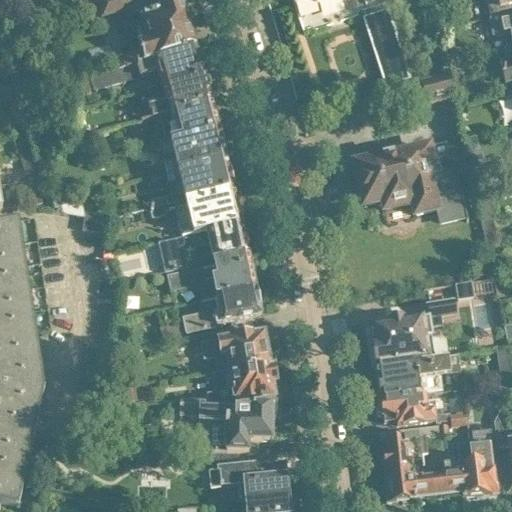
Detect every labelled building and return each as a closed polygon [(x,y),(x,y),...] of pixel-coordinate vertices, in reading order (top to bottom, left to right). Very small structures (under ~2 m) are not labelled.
[(63,0),(53,4),(57,17),(78,10),(74,0),(63,0)] [(149,0),(110,0),(98,4),(103,18),(116,13),(130,56),(115,61),(118,71),(194,49),(180,6),(174,0),(164,0),(161,1),(159,12),(160,17),(158,17),(157,15),(154,16),(151,4),(149,0)] [(489,21),(491,20),(500,19),(511,15),(511,0),(493,0),(495,8),(487,9),(489,21)] [(386,5),(363,13),(386,84),(409,76),(386,5)] [(511,22),(501,25),(500,19),(491,20),(492,23),(488,24),(491,39),(507,36),(510,49),(511,49),(511,48),(511,22)] [(506,62),(496,64),(499,76),(511,73),(511,48),(511,49),(510,49),(503,50),(506,62)] [(197,60),(194,49),(118,71),(79,82),(83,95),(146,76),(150,88),(150,89),(161,86),(162,88),(202,77),(201,74),(200,71),(203,68),(201,62),(197,60)] [(511,73),(499,76),(501,88),(511,85),(511,73)] [(452,86),(449,76),(418,84),(424,107),(455,99),(452,86)] [(154,104),(130,110),(134,124),(159,118),(210,104),(207,94),(210,90),(208,85),(204,83),(202,78),(202,77),(162,88),(162,89),(151,92),(154,104)] [(460,84),(452,86),(455,99),(463,97),(460,84)] [(17,114),(13,99),(5,102),(9,116),(17,114)] [(28,99),(18,102),(25,124),(34,122),(28,99)] [(159,118),(166,144),(217,131),(210,104),(159,118)] [(21,128),(17,114),(9,116),(13,130),(21,128)] [(85,128),(73,131),(75,140),(88,137),(85,128)] [(166,176),(225,161),(221,148),(224,143),(222,136),(217,133),(217,131),(166,144),(158,146),(164,166),(166,176)] [(460,168),(468,166),(467,161),(462,134),(453,136),(460,168)] [(29,158),(25,144),(17,146),(21,160),(29,158)] [(441,225),(465,219),(466,224),(468,223),(455,167),(440,170),(439,166),(448,163),(444,146),(396,157),(395,155),(378,159),(379,161),(354,167),(359,189),(357,192),(359,202),(363,204),(363,208),(382,203),(384,212),(412,206),(414,217),(435,213),(435,212),(438,211),(441,225)] [(91,151),(80,154),(83,165),(94,162),(91,151)] [(33,172),(29,158),(21,160),(25,175),(33,172)] [(228,175),(225,161),(166,176),(169,186),(174,205),(185,203),(232,192),(232,190),(235,185),(233,178),(228,175)] [(36,165),(40,181),(47,179),(43,163),(36,165)] [(30,191),(34,206),(42,205),(38,189),(30,191)] [(232,192),(185,203),(186,206),(175,209),(182,240),(240,227),(240,224),(243,223),(240,210),(237,211),(232,192)] [(494,222),(488,196),(476,199),(481,225),(494,222)] [(60,204),(63,216),(84,220),(79,199),(60,204)] [(168,207),(149,211),(152,221),(165,218),(164,214),(169,212),(168,207)] [(86,233),(106,237),(109,224),(84,220),(81,233),(86,233)] [(0,505),(18,510),(42,398),(44,389),(18,223),(0,225),(0,505)] [(213,264),(247,257),(246,251),(249,246),(247,240),(243,237),(240,227),(182,240),(159,244),(166,274),(187,270),(183,252),(210,247),(213,264)] [(495,235),(484,237),(487,250),(498,248),(495,235)] [(247,257),(213,264),(214,269),(168,279),(172,293),(200,287),(203,303),(215,300),(255,292),(247,257)] [(255,292),(215,300),(218,314),(184,322),(187,336),(222,328),(221,327),(237,324),(260,319),(258,308),(261,305),(259,295),(255,293),(255,292)] [(374,348),(371,348),(374,370),(440,360),(436,330),(442,330),(441,321),(455,319),(453,303),(426,307),(428,322),(402,326),(402,323),(387,325),(388,328),(371,331),(374,348)] [(183,341),(180,328),(160,332),(163,346),(183,341)] [(219,376),(268,367),(268,366),(272,364),(270,353),(266,352),(263,336),(202,347),(205,361),(216,359),(219,376)] [(508,363),(507,353),(495,354),(497,365),(508,363)] [(375,386),(372,391),(373,397),(378,401),(379,400),(379,403),(422,397),(423,398),(442,396),(440,379),(461,377),(458,357),(440,360),(374,370),(377,386),(375,386)] [(269,371),(268,367),(219,376),(212,377),(215,394),(216,399),(207,400),(209,408),(236,409),(235,403),(241,402),(241,404),(254,402),(254,404),(274,401),(271,386),(275,385),(272,370),(269,371)] [(511,386),(511,387),(511,385),(502,386),(503,404),(511,386)] [(102,391),(100,405),(133,406),(130,388),(102,391)] [(379,407),(376,409),(377,417),(381,419),(381,421),(383,421),(383,426),(401,424),(402,429),(434,424),(432,413),(425,414),(423,398),(422,397),(379,403),(379,407)] [(179,407),(178,421),(201,422),(201,426),(210,426),(210,431),(185,430),(184,455),(208,456),(225,456),(235,457),(247,457),(248,445),(258,445),(271,446),(272,424),(276,421),(276,412),(274,409),(273,409),(273,407),(235,412),(204,411),(204,408),(179,407)] [(511,430),(505,431),(502,407),(494,424),(497,450),(508,449),(511,467),(509,467),(511,485),(511,430)] [(465,418),(457,419),(458,427),(458,429),(466,428),(465,418)] [(450,429),(458,427),(457,419),(449,420),(449,422),(450,429)] [(444,477),(443,467),(420,469),(419,460),(425,459),(423,443),(440,441),(440,439),(447,438),(446,428),(385,435),(385,439),(380,440),(387,502),(381,503),(382,506),(400,504),(411,502),(414,502),(414,501),(412,481),(444,477)] [(472,475),(460,476),(463,495),(461,495),(462,500),(499,495),(498,493),(495,493),(492,466),(491,466),(489,449),(489,445),(468,448),(469,451),(470,464),(472,475)] [(235,457),(225,456),(208,456),(211,491),(239,488),(240,504),(246,504),(285,500),(285,499),(287,495),(286,488),(284,485),(282,471),(253,474),(253,471),(240,472),(236,469),(235,457)] [(148,458),(135,458),(135,473),(148,473),(148,458)] [(412,481),(414,501),(461,495),(463,495),(460,476),(471,475),(470,464),(443,467),(444,477),(412,481)] [(285,500),(246,504),(246,511),(288,511),(288,505),(285,502),(285,500)]
